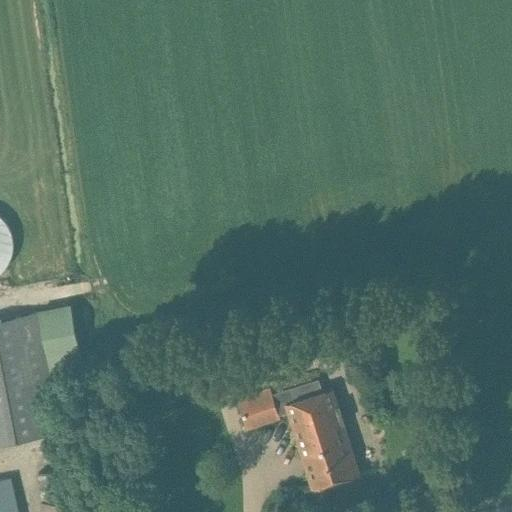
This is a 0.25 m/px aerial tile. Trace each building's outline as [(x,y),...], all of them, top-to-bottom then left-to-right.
[(13,250),(14,244),(13,237),(12,231),(9,225),(5,220),(1,215),(0,214),(0,272),(1,272),(5,267),(9,262),(12,256),(13,250)] [(70,305),(0,317),(0,443),(61,432),(52,379),(62,378),(83,374),(70,305)] [(372,313),(354,330),(370,347),(388,330),(394,324),(379,307),(372,313)] [(243,344),(220,351),(230,382),(253,375),(243,344)] [(333,388),(322,391),(318,378),(272,393),(270,387),(237,397),(247,429),(279,419),(278,415),(288,412),(312,487),(359,472),(333,388)] [(408,415),(415,443),(435,438),(428,410),(408,415)] [(88,511),(86,495),(82,467),(37,474),(42,511),(88,511)] [(11,511),(4,476),(0,476),(0,511),(11,511)]
